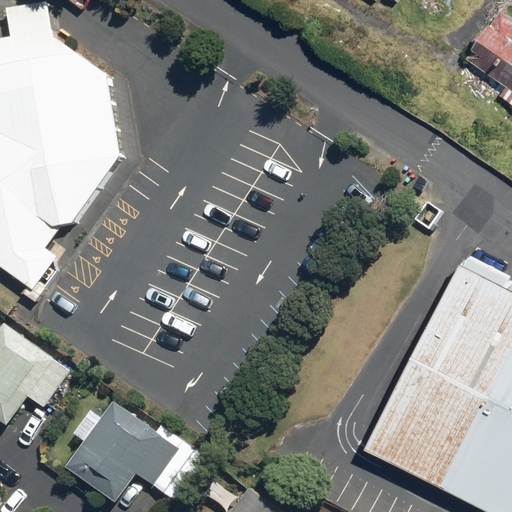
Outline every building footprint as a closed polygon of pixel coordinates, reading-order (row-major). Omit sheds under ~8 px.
[(511,13),(504,8),(471,53),(483,62),(468,82),(499,106),(508,94),(511,97),(511,13)] [(0,265),(37,292),(60,258),(49,247),(65,227),(77,223),(124,159),(110,76),(81,54),(0,69),(0,265)] [(357,440),(500,511),(511,511),(511,285),(459,258),(357,440)] [(76,370),(12,324),(0,340),(0,415),(16,426),(36,398),(50,408),(76,370)] [(124,506),(144,476),(181,501),(201,471),(178,456),(185,446),(121,402),(111,416),(99,408),(81,435),(93,442),(73,471),(124,506)] [(285,511),(258,492),(243,511),(285,511)] [(0,493),(0,511),(6,511),(4,510),(11,502),(0,493)]
